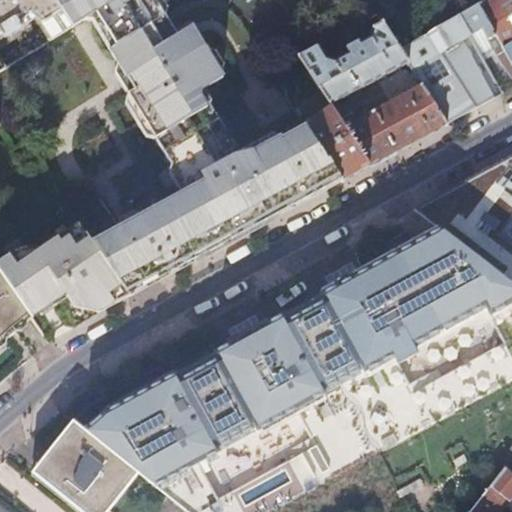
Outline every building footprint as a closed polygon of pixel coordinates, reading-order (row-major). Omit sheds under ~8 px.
[(0,0),(0,71),(5,69),(0,60),(0,41),(5,38),(6,39),(21,30),(22,31),(26,29),(24,27),(36,20),(49,41),(70,28),(52,0),(0,0)] [(284,211),(341,179),(328,158),(327,159),(304,124),(234,160),(192,90),(214,77),(182,26),(169,33),(149,0),(52,0),(70,28),(89,14),(109,47),(105,50),(131,93),(123,98),(181,193),(91,242),(129,296),(139,290),(158,280),(182,267),(204,255),(227,242),(284,211)] [(489,24),(502,46),(511,39),(511,0),(483,0),(478,3),(490,23),(489,24)] [(478,3),(457,15),(469,35),(479,53),(491,46),(511,81),(511,63),(509,58),(502,46),(489,24),(490,23),(478,3)] [(420,84),(446,122),(474,107),(502,92),(479,53),(469,35),(457,15),(452,18),(444,22),(398,49),(406,63),(420,84)] [(336,30),(339,34),(357,24),(354,19),(336,30)] [(328,103),(329,105),(406,63),(398,49),(379,22),(371,27),(370,36),(360,41),(359,39),(345,47),(348,51),(334,60),(326,57),(319,44),(297,56),(312,79),(315,84),(323,96),(328,103)] [(509,58),(511,63),(511,39),(502,46),(509,58)] [(269,71),(285,95),(312,79),(297,56),(279,66),(269,71)] [(272,75),(230,96),(241,119),(242,119),(251,136),(292,116),(272,75)] [(313,102),(323,96),(315,84),(311,86),(313,90),(308,94),(313,102)] [(343,126),(368,165),(407,144),(446,122),(420,84),(405,92),(406,95),(376,112),(374,109),(373,109),(370,105),(356,112),(359,117),(343,126)] [(328,158),(341,179),(353,173),(368,165),(343,126),(329,105),(328,103),(321,107),(323,111),(304,123),(304,124),(327,159),(328,158)] [(511,154),(511,155),(484,170),(471,177),(440,194),(422,204),(414,208),(415,209),(440,228),(511,283),(511,154)] [(85,233),(76,219),(59,230),(62,235),(67,232),(73,241),(85,233)] [(413,346),(485,306),(490,315),(511,302),(511,283),(440,228),(321,294),(324,297),(286,318),(283,315),(215,352),(217,356),(179,377),(176,373),(106,413),(86,430),(188,511),(272,511),(511,379),(511,354),(505,342),(415,391),(407,396),(391,367),(399,363),(417,353),(413,346)] [(59,230),(45,240),(96,315),(109,308),(129,296),(91,242),(85,233),(73,241),(67,232),(62,235),(59,230)] [(10,248),(0,254),(0,270),(30,313),(32,316),(63,298),(71,310),(96,315),(45,240),(38,244),(16,258),(10,248)] [(18,243),(10,248),(16,258),(38,244),(37,243),(36,242),(35,241),(34,240),(33,240),(30,240),(26,240),(24,240),(21,242),(18,243)] [(0,340),(5,336),(8,339),(18,329),(15,326),(30,313),(0,270),(0,340)] [(32,316),(30,313),(15,326),(18,329),(22,330),(27,326),(26,322),(32,316)] [(8,343),(8,339),(5,336),(0,340),(0,347),(3,347),(8,343)] [(415,391),(399,363),(391,367),(407,396),(415,391)] [(77,422),(76,421),(33,473),(57,492),(63,497),(81,511),(108,511),(140,473),(130,465),(105,445),(92,434),(86,430),(77,422)] [(511,472),(505,467),(469,511),(499,511),(511,496),(511,472)]
